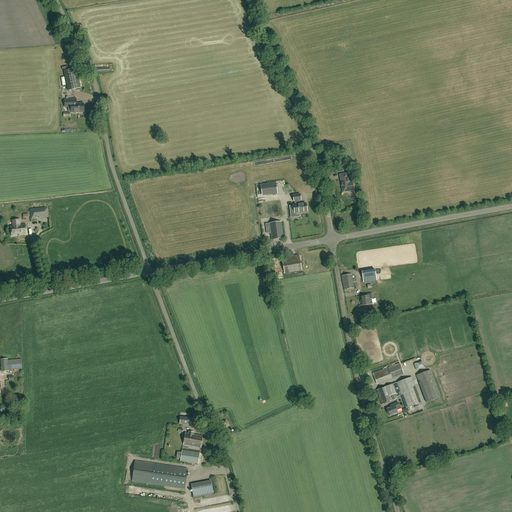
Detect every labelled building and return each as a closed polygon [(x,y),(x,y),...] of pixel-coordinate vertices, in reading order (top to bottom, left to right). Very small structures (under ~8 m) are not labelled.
[(69,91),(81,89),(77,69),(64,72),(69,91)] [(76,104),(76,99),(65,99),(65,107),(71,107),(71,113),(84,112),(83,103),(76,104)] [(330,154),(340,152),(338,145),(329,147),(330,154)] [(349,183),(347,173),(340,175),(341,178),(340,179),(343,192),(348,191),(348,192),(349,193),(350,191),(350,190),(353,189),(354,192),(352,182),(349,183)] [(260,185),(262,196),(278,194),(276,182),(260,185)] [(300,204),(299,201),(301,200),(300,194),(293,195),(294,201),(295,205),(293,205),(294,213),(307,212),(306,204),(300,204)] [(48,218),(47,207),(30,209),(31,219),(37,219),(37,217),(39,217),(40,218),(48,218)] [(21,225),(20,219),(11,221),(12,226),(10,226),(11,236),(26,234),(25,224),(21,225)] [(283,238),(281,222),(266,224),(267,233),(271,233),(272,240),(283,238)] [(285,274),(301,271),(299,255),(282,258),(285,274)] [(344,290),(354,289),(352,275),(342,276),(344,290)] [(362,306),(369,305),(372,305),(371,299),(372,299),(372,294),(367,295),(367,296),(361,297),(362,302),(361,302),(362,306)] [(7,361),(7,359),(1,359),(2,372),(8,371),(8,370),(22,369),(21,360),(7,361)] [(416,369),(418,368),(424,367),(422,361),(416,362),(414,363),(416,369)] [(377,385),(392,379),(404,374),(400,364),(388,368),(388,370),(373,376),(377,385)] [(416,375),(426,403),(440,397),(430,370),(416,375)] [(406,408),(421,403),(412,377),(376,390),(381,405),(391,401),(390,396),(392,395),(393,400),(396,399),(396,397),(401,395),(406,408)] [(391,416),(393,415),(393,414),(397,413),(396,410),(400,409),(398,403),(391,405),(392,407),(387,409),(388,412),(387,413),(388,415),(389,415),(390,416),(391,416)] [(192,425),(193,418),(180,417),(180,424),(192,425)] [(218,430),(228,426),(226,420),(215,424),(218,430)] [(193,434),(194,432),(189,432),(188,434),(185,433),(185,437),(183,437),(183,441),(184,441),(183,445),(192,446),(194,435),(193,434)] [(200,448),(202,436),(194,435),(192,446),(200,448)] [(198,464),(199,453),(182,451),(180,461),(198,464)] [(185,489),(188,469),(153,464),(150,484),(185,489)] [(193,497),(213,493),(211,481),(191,485),(193,497)]
